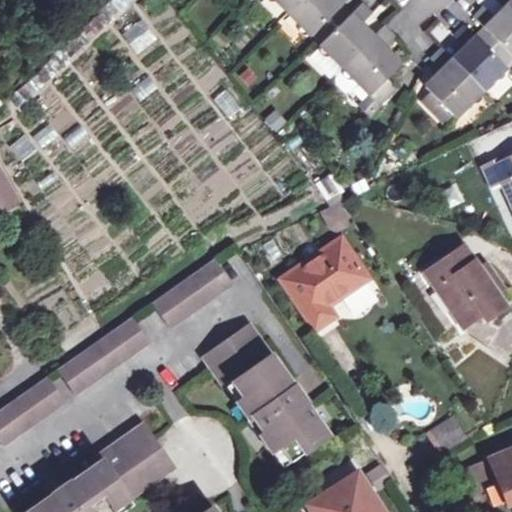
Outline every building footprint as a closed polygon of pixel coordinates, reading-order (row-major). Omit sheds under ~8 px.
[(360,25),(369,15),(360,5),(350,15),(341,6),(346,0),(277,0),(312,35),(326,20),(335,29),(321,45),(369,95),(398,66),(383,49),(392,40),(381,26),(370,36),(360,25)] [(510,62),(511,59),(511,0),(492,19),(481,8),(469,19),(479,31),(470,39),(460,29),(450,38),(461,50),(448,61),(437,51),(424,63),(435,75),(420,89),(450,120),(501,70),(486,55),(494,47),(510,62)] [(133,53),(155,42),(144,19),(121,30),(133,53)] [(224,90),(213,99),(228,118),(239,109),(224,90)] [(19,159),(34,147),(24,135),(9,146),(19,159)] [(507,179),(498,183),(511,213),(511,156),(501,162),(507,179)] [(507,179),(501,162),(491,165),(498,183),(507,179)] [(0,212),(17,202),(0,174),(0,212)] [(318,179),(325,197),(338,192),(331,174),(318,179)] [(441,279),(434,284),(461,324),(481,311),(482,313),(500,301),(492,289),(496,286),(481,262),(475,266),(460,243),(431,263),(441,279)] [(345,246),(283,284),(315,335),(335,322),(329,311),(370,287),(345,246)] [(217,264),(213,258),(152,302),(169,325),(229,283),(217,264)] [(441,279),(431,263),(423,268),(434,284),(441,279)] [(150,340),(132,316),(105,335),(59,368),(76,392),(150,340)] [(243,402),(235,407),(246,424),(251,420),(261,435),(257,438),(269,456),(277,452),(287,465),(325,439),(304,407),(290,387),(248,327),(203,360),(206,365),(224,392),(232,386),(243,402)] [(65,401),(47,377),(0,410),(0,439),(3,444),(65,401)] [(232,386),(224,392),(235,407),(243,402),(232,386)] [(301,388),(290,387),(304,407),(307,399),(301,388)] [(445,444),(465,431),(454,414),(433,429),(445,444)] [(74,484),(55,496),(33,511),(115,511),(114,510),(146,488),(137,476),(164,457),(143,426),(99,456),(103,463),(74,484)] [(511,503),(511,448),(464,469),(474,492),(496,483),(506,506),(511,503)] [(173,470),(164,457),(137,476),(146,488),(173,470)] [(376,511),(354,477),(308,505),(312,511),(376,511)] [(55,496),(74,484),(66,481),(56,488),(55,496)]
